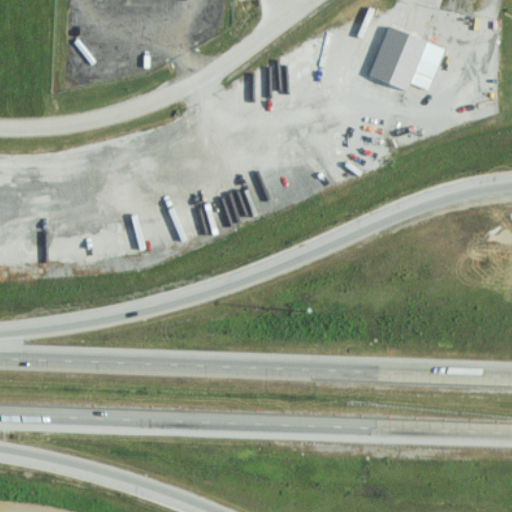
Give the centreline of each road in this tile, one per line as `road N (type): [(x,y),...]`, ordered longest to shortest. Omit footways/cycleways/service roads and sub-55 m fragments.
road 1 (motorway): [(511,183),(436,199),(214,292),(0,330)]
road 2 (motorway): [(0,411),(511,433)]
road 3 (motorway): [(511,373),(0,355)]
road 4 (residential): [(317,0),(147,108),(102,124),(0,123)]
road 5 (motorway): [(0,453),(80,468),(206,511)]
